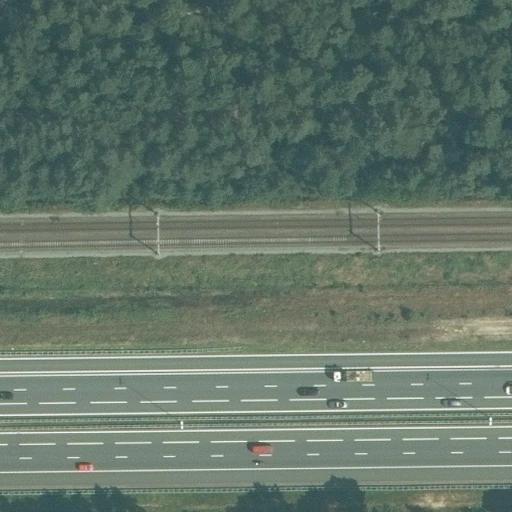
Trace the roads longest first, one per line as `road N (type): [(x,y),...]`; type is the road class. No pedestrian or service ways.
road 1 (motorway): [(0,451),(511,443)]
road 2 (motorway): [(511,388),(0,395)]
road 3 (motorway): [(511,360),(0,365)]
road 4 (track): [(511,133),(147,155)]
road 5 (track): [(147,155),(0,161)]
